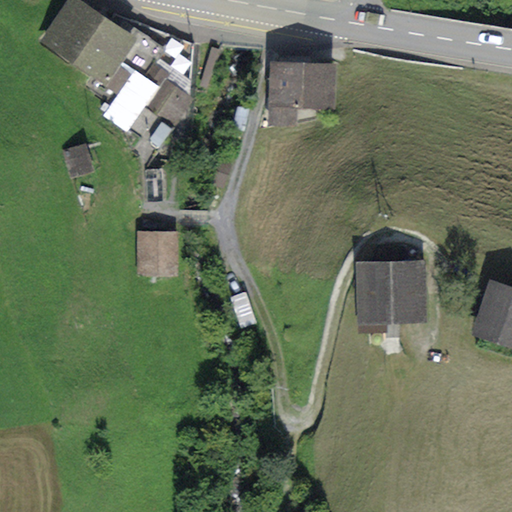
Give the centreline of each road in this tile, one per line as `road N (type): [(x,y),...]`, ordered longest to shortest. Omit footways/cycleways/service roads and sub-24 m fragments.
road 1 (primary): [(353,23),(511,48)]
road 2 (primary): [(227,0),(353,23)]
